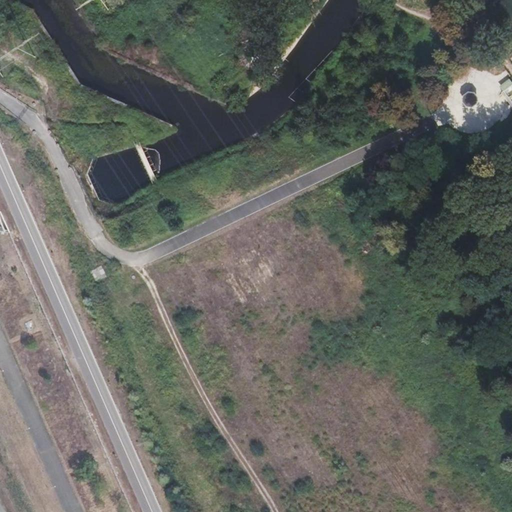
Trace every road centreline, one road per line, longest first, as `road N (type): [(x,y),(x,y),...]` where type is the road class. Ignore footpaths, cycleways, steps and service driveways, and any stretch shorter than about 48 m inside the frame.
road 1 (unclassified): [(152,511),(0,165)]
road 2 (track): [(138,259),(170,337),(278,511)]
